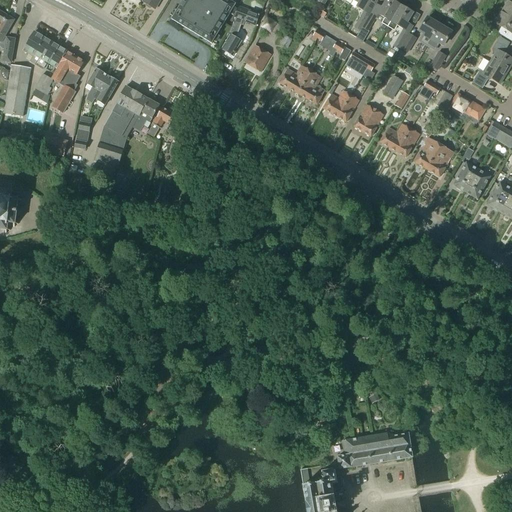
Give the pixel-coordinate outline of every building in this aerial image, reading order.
[(151,8),(153,10),(154,10),(160,0),(143,0),(142,3),(145,5),(146,7),(149,9),(151,8)] [(235,5),(226,0),(183,0),(171,20),(211,45),(211,44),(218,33),(235,5)] [(366,8),(371,0),(353,0),(353,1),(360,6),(358,9),(364,12),(355,28),(360,31),(371,13),(372,12),(366,8)] [(388,28),(400,6),(389,0),(387,0),(378,15),(385,19),(382,25),(388,28)] [(511,0),(509,0),(502,11),(511,16),(511,0)] [(400,6),(388,28),(391,30),(393,28),(396,29),(397,27),(403,30),(413,14),(400,6)] [(259,15),(247,10),(239,7),(229,34),(228,35),(230,36),(221,50),(232,57),(241,42),(236,38),(241,25),(242,21),(255,26),(259,15)] [(511,16),(502,11),(495,24),(502,29),(499,34),(511,42),(511,16)] [(377,17),(371,13),(360,31),(355,39),(363,43),(369,33),(368,33),(377,17)] [(2,50),(3,51),(1,61),(10,63),(14,40),(6,38),(6,39),(4,37),(14,21),(7,16),(6,17),(0,27),(0,48),(0,49),(1,50),(2,50)] [(306,18),(309,29),(319,28),(316,16),(306,18)] [(267,18),(261,28),(270,33),(271,32),(279,37),(284,29),(276,24),(276,23),(267,18)] [(428,46),(440,26),(428,19),(421,31),(425,33),(420,42),(428,46)] [(440,26),(428,46),(435,51),(440,42),(445,45),(452,33),(440,26)] [(317,40),(321,33),(316,30),(312,37),(313,37),(311,40),(315,43),(316,40),(317,40)] [(34,33),(23,52),(33,57),(44,39),(34,33)] [(321,33),(317,40),(321,42),(325,36),(321,33)] [(400,49),(408,36),(402,33),(394,47),(400,50),(400,49)] [(400,49),(407,53),(415,40),(408,35),(408,36),(400,49)] [(287,50),(292,40),(284,36),(279,45),(287,50)] [(48,64),(58,48),(44,39),(33,57),(30,62),(43,70),(47,63),(48,64)] [(336,52),(340,45),(336,42),(332,49),(336,52)] [(489,63),(506,73),(511,63),(511,59),(503,54),(506,49),(495,43),(491,50),(495,52),(489,63)] [(340,45),(336,52),(335,53),(340,56),(345,48),(340,45)] [(271,56),(255,47),(245,64),(261,73),(271,56)] [(66,52),(58,48),(48,64),(57,69),(66,52)] [(66,52),(57,69),(51,80),(53,81),(59,84),(63,77),(67,70),(68,71),(76,58),(66,52)] [(353,53),(350,58),(358,64),(362,66),(367,69),(370,63),(365,60),(363,59),(361,58),(353,53)] [(430,67),(430,69),(436,72),(437,71),(440,67),(446,57),(438,53),(430,67)] [(63,77),(59,84),(63,87),(52,107),(63,113),(75,93),(73,92),(75,89),(73,88),(79,77),(76,75),(83,63),(76,58),(68,71),(67,70),(63,77)] [(506,73),(489,63),(483,59),(478,67),(479,70),(475,77),(485,83),(488,78),(499,85),(506,73)] [(374,66),(370,63),(367,69),(366,70),(371,72),(374,66)] [(357,74),(362,77),(366,70),(367,69),(362,66),(357,74)] [(31,70),(11,67),(6,97),(4,106),(3,113),(22,117),(31,70)] [(298,95),(311,73),(301,67),(296,76),(288,89),(298,95)] [(95,69),(86,86),(92,89),(88,96),(86,102),(92,105),(93,103),(95,96),(100,86),(106,76),(95,69)] [(279,84),(288,89),(296,76),(287,71),(279,84)] [(307,101),(316,87),(320,78),(311,73),(298,95),(307,101)] [(53,81),(51,80),(42,75),(34,89),(36,90),(47,97),(51,89),(49,88),(53,81)] [(105,106),(118,83),(106,76),(100,86),(95,96),(93,103),(95,99),(97,101),(97,102),(105,106)] [(391,78),(382,95),(392,101),(403,83),(393,76),(391,78)] [(347,92),(357,97),(364,81),(354,77),(347,92)] [(423,88),(427,91),(431,85),(427,82),(423,88)] [(423,88),(419,95),(428,100),(432,93),(436,87),(431,85),(427,91),(423,88)] [(104,126),(93,161),(104,165),(115,168),(117,169),(121,159),(128,140),(126,139),(132,128),(148,100),(126,87),(115,104),(117,105),(104,126)] [(316,87),(307,101),(316,106),(324,92),(316,87)] [(331,96),(323,110),(339,119),(338,117),(351,97),(343,92),(338,100),(331,96)] [(409,97),(403,93),(395,106),(401,110),(409,97)] [(457,95),(450,106),(468,117),(475,105),(457,95)] [(338,117),(339,119),(346,123),(359,102),(351,97),(338,117)] [(153,103),(148,100),(132,128),(140,132),(144,125),(143,124),(145,121),(149,123),(159,107),(158,106),(159,104),(154,101),(153,103)] [(448,104),(440,100),(437,106),(444,110),(448,104)] [(475,105),(468,117),(477,122),(478,122),(484,111),(475,105)] [(383,116),(366,106),(353,128),(370,138),(383,116)] [(169,126),(175,116),(161,108),(147,134),(154,138),(163,122),(169,126)] [(81,123),(79,130),(89,132),(90,125),(81,123)] [(496,141),(503,129),(494,124),(487,135),(496,141)] [(397,135),(389,149),(397,154),(411,130),(403,125),(402,125),(396,134),(397,135)] [(511,134),(503,129),(496,141),(511,150),(511,134)] [(389,130),(381,144),(389,149),(397,135),(396,134),(389,130)] [(397,154),(406,159),(419,136),(411,130),(397,154)] [(4,144),(27,149),(29,139),(6,133),(4,144)] [(51,137),(47,153),(62,157),(67,141),(51,137)] [(177,154),(184,155),(185,147),(187,140),(179,139),(178,146),(177,154)] [(414,163),(426,171),(441,146),(428,139),(414,163)] [(87,144),(77,142),(75,149),(85,151),(87,144)] [(426,171),(439,178),(454,154),(441,146),(426,171)] [(471,183),(478,171),(466,164),(453,187),(465,194),(471,183)] [(471,183),(465,194),(476,200),(489,178),(478,171),(471,183)] [(112,190),(123,194),(128,178),(117,175),(112,190)] [(486,206),(498,213),(505,202),(511,190),(499,183),(486,206)] [(0,230),(4,231),(4,233),(6,234),(7,230),(9,230),(10,229),(7,229),(7,226),(10,227),(11,224),(13,224),(12,227),(14,227),(15,224),(17,225),(18,222),(15,222),(18,202),(21,202),(21,200),(18,199),(18,197),(17,197),(16,199),(14,199),(14,196),(12,196),(12,194),(14,194),(14,192),(12,192),(12,189),(10,189),(10,191),(0,189),(0,230)] [(498,213),(510,220),(511,216),(511,190),(505,202),(498,213)] [(435,209),(441,200),(434,196),(429,205),(435,209)] [(376,395),(369,398),(372,404),(379,400),(376,395)] [(371,437),(375,464),(412,458),(408,434),(393,436),(386,434),(371,437)] [(375,464),(371,437),(342,441),(344,456),(337,457),(339,469),(349,468),(350,468),(375,464)] [(308,469),(301,470),(300,470),(303,486),(302,486),(305,503),(306,511),(334,511),(332,499),(328,483),(334,482),(332,471),(322,473),(323,479),(319,480),(320,483),(310,485),(308,469)]
